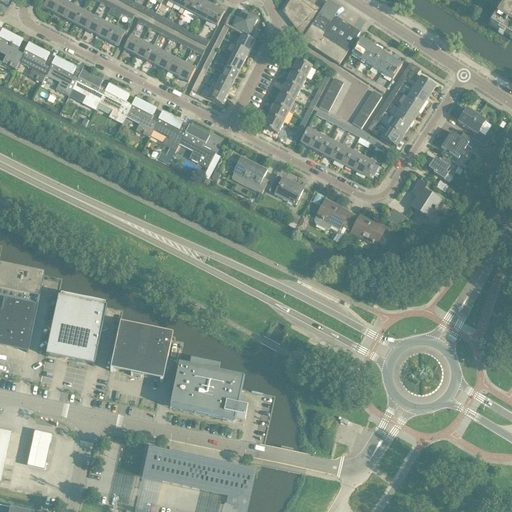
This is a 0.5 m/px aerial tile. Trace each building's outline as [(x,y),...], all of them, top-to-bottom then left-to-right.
[(54,14),(61,1),(58,0),(47,0),(43,8),(54,14)] [(102,0),(101,0),(100,4),(110,10),(112,5),(102,0)] [(176,0),(174,5),(185,11),(190,0),(176,0)] [(190,0),(185,11),(195,16),(203,2),(199,0),(190,0)] [(302,41),(339,65),(360,34),(336,18),(335,20),(321,11),(321,12),(301,0),(290,0),(282,14),(303,39),(302,41)] [(511,0),(502,0),(502,2),(503,3),(501,7),(490,24),(498,30),(497,32),(503,36),(504,34),(511,38),(511,0)] [(54,14),(65,20),(72,7),(61,1),(54,14)] [(195,16),(206,22),(213,7),(203,2),(195,16)] [(134,3),(132,8),(143,13),(145,9),(134,3)] [(112,5),(110,10),(121,15),(123,11),(112,5)] [(65,20),(75,25),(82,12),(72,7),(65,20)] [(224,13),(213,7),(206,22),(217,28),(224,13)] [(145,9),(143,13),(153,19),(156,15),(145,9)] [(123,11),(121,15),(132,21),(134,17),(123,11)] [(75,25),(86,31),(93,17),(82,12),(75,25)] [(156,15),(153,19),(164,24),(166,20),(156,15)] [(230,16),(224,27),(228,29),(242,36),(248,39),(258,20),(249,15),(247,18),(244,16),(243,19),(240,18),(239,20),(230,16)] [(86,31),(97,36),(103,23),(93,17),(86,31)] [(148,29),(151,25),(139,19),(137,24),(148,29)] [(166,20),(164,24),(175,30),(177,26),(166,20)] [(97,36),(107,42),(114,28),(103,23),(97,36)] [(151,25),(148,29),(159,35),(161,30),(151,25)] [(177,26),(175,30),(185,36),(187,31),(177,26)] [(218,38),(222,40),(228,29),(224,27),(218,38)] [(125,34),(114,28),(107,42),(118,47),(125,34)] [(0,34),(0,52),(6,56),(2,63),(15,70),(19,62),(23,55),(17,52),(23,40),(2,30),(0,34)] [(161,30),(159,35),(170,40),(172,36),(161,30)] [(187,31),(185,36),(196,41),(198,37),(187,31)] [(172,36),(170,40),(180,46),(182,41),(172,36)] [(242,36),(236,47),(249,53),(254,42),(248,39),(242,36)] [(124,50),(135,56),(142,43),(130,37),(124,50)] [(198,37),(196,41),(206,47),(208,42),(198,37)] [(213,48),(217,50),(222,40),(218,38),(213,48)] [(351,54),(362,61),(372,46),(361,39),(351,54)] [(182,41),(180,46),(191,51),(193,47),(182,41)] [(23,55),(19,62),(33,69),(29,77),(42,83),(46,76),(50,69),(44,65),(50,54),(29,43),(23,55)] [(135,56),(145,61),(152,48),(142,43),(135,56)] [(243,64),(249,53),(236,47),(235,48),(230,46),(228,50),(233,53),(230,57),(243,64)] [(362,61),(372,68),(382,52),(372,46),(362,61)] [(193,47),(191,51),(202,57),(204,52),(193,47)] [(163,54),(152,48),(145,61),(156,67),(163,54)] [(208,59),(212,61),(217,50),(213,48),(208,59)] [(372,68),(382,74),(392,59),(382,52),(372,68)] [(173,59),(163,54),(156,67),(166,72),(173,59)] [(73,90),(76,82),(70,79),(76,68),(56,57),(50,69),(46,76),(59,83),(56,90),(69,97),(73,90)] [(238,74),(243,64),(230,57),(228,62),(223,59),(219,65),(238,74)] [(166,72),(177,78),(184,64),(173,59),(166,72)] [(202,70),(206,72),(212,61),(208,59),(202,70)] [(402,66),(392,59),(382,74),(392,81),(402,66)] [(291,72),(306,80),(312,68),(297,61),(291,72)] [(195,70),(184,64),(177,78),(188,83),(195,70)] [(353,75),(356,70),(345,64),(342,68),(353,75)] [(400,79),(404,82),(411,72),(417,76),(420,70),(410,64),(400,79)] [(232,85),(238,74),(219,65),(216,71),(222,74),(220,79),(232,85)] [(197,80),(201,82),(206,72),(202,70),(197,80)] [(356,70),(353,75),(363,81),(366,77),(356,70)] [(95,111),(103,96),(97,92),(103,81),(82,71),(76,82),(73,90),(86,97),(82,104),(95,111)] [(300,91),(306,80),(291,72),(286,83),(300,91)] [(320,87),(324,89),(330,78),(326,76),(320,87)] [(366,77),(363,81),(373,88),(376,83),(366,77)] [(414,88),(429,98),(436,87),(420,78),(414,88)] [(227,95),(232,85),(220,79),(214,89),(227,95)] [(332,84),(341,89),(343,84),(334,79),(332,84)] [(404,82),(400,79),(394,89),(398,92),(404,82)] [(201,82),(197,80),(191,91),(195,93),(201,82)] [(295,102),(300,91),(286,83),(280,94),(295,102)] [(376,83),(373,88),(383,94),(386,90),(376,83)] [(341,89),(332,84),(329,89),(338,94),(341,89)] [(126,117),(130,110),(124,106),(130,95),(109,85),(103,96),(95,111),(96,111),(99,103),(113,110),(109,118),(122,125),(126,117)] [(227,95),(214,89),(210,86),(204,97),(221,106),(227,95)] [(324,89),(320,87),(314,98),(319,100),(324,89)] [(414,88),(407,98),(422,108),(429,98),(414,88)] [(338,94),(329,89),(327,94),(336,98),(338,94)] [(398,92),(394,89),(387,100),(391,102),(398,92)] [(373,92),(370,97),(379,102),(382,98),(373,92)] [(289,113),(295,102),(280,94),(274,105),(289,113)] [(336,98),(327,94),(324,98),(333,103),(336,98)] [(370,97),(367,101),(376,107),(379,102),(370,97)] [(153,131),(157,123),(150,120),(156,109),(136,98),(130,110),(126,117),(140,124),(136,131),(149,138),(153,131)] [(319,100),(314,98),(308,109),(313,111),(319,100)] [(333,103),(324,98),(322,103),(331,108),(333,103)] [(407,98),(401,108),(416,118),(422,108),(407,98)] [(391,102),(387,100),(381,110),(385,112),(391,102)] [(367,101),(364,106),(373,111),(376,107),(367,101)] [(331,108),(322,103),(319,108),(328,113),(331,108)] [(283,124),(289,113),(274,105),(269,116),(283,124)] [(364,106),(361,110),(370,116),(373,111),(364,106)] [(401,108),(394,118),(409,128),(416,118),(401,108)] [(313,111),(308,109),(303,120),(307,122),(313,111)] [(361,110),(358,115),(367,121),(370,116),(361,110)] [(385,112),(381,110),(374,120),(378,122),(385,112)] [(475,134),(472,139),(485,147),(490,140),(479,133),(485,122),(466,110),(458,123),(475,134)] [(180,145),(183,137),(177,134),(183,122),(163,112),(157,123),(153,131),(166,138),(162,145),(176,152),(179,144),(180,145)] [(326,122),(328,118),(317,112),(315,116),(326,122)] [(358,115),(355,119),(364,125),(367,121),(358,115)] [(283,124),(269,116),(263,127),(278,135),(283,124)] [(328,118),(326,122),(337,128),(339,123),(328,118)] [(394,118),(387,128),(403,138),(409,128),(394,118)] [(355,119),(352,124),(361,130),(364,125),(355,119)] [(307,122),(303,120),(297,131),(301,133),(307,122)] [(378,122),(374,120),(367,130),(372,133),(378,122)] [(339,123),(337,128),(348,133),(350,129),(339,123)] [(183,137),(180,145),(193,151),(189,159),(208,168),(215,153),(204,147),(209,136),(189,126),(183,137)] [(403,138),(387,128),(381,139),(396,149),(403,138)] [(350,129),(348,133),(359,139),(361,134),(350,129)] [(300,144),(312,150),(319,136),(307,130),(300,144)] [(301,133),(297,131),(291,142),(295,144),(301,133)] [(480,154),(485,147),(472,139),(468,144),(451,133),(441,148),(458,159),(467,146),(480,154)] [(361,134),(359,139),(363,141),(370,145),(372,141),(367,137),(361,134)] [(330,142),(319,136),(312,150),(323,156),(330,142)] [(372,141),(370,145),(380,152),(383,148),(372,141)] [(323,156),(334,161),(341,148),(330,142),(323,156)] [(352,153),(341,148),(334,161),(345,167),(352,153)] [(363,159),(352,153),(345,167),(355,173),(363,159)] [(459,167),(443,157),(440,162),(435,158),(428,169),(433,172),(433,173),(433,174),(434,175),(436,176),(444,181),(448,175),(452,178),(459,167)] [(232,181),(238,184),(256,193),(256,192),(261,195),(268,182),(263,179),(267,171),(255,164),(253,169),(249,167),(250,165),(238,158),(237,159),(242,161),(235,175),(234,174),(232,179),(232,180),(232,181)] [(363,159),(355,173),(367,179),(369,175),(373,177),(378,167),(374,165),(363,159)] [(210,179),(216,182),(220,174),(214,171),(210,179)] [(295,206),(304,190),(283,179),(274,195),(295,206)] [(429,220),(440,203),(424,192),(426,188),(419,183),(412,194),(418,198),(411,208),(429,220)] [(346,230),(352,217),(347,214),(348,212),(325,200),(321,208),(319,207),(316,213),(318,214),(316,219),(315,222),(315,224),(316,226),(325,230),(327,230),(329,230),(331,227),(339,231),(333,242),(338,245),(346,230)] [(292,215),(289,221),(297,225),(300,218),(292,215)] [(354,215),(352,217),(346,230),(351,233),(350,234),(376,247),(386,229),(360,216),(359,218),(354,215)] [(401,215),(394,225),(399,228),(405,218),(401,215)] [(302,217),(296,228),(303,232),(309,221),(302,217)] [(0,345),(26,352),(26,353),(28,353),(40,296),(38,296),(40,289),(41,289),(42,285),(41,284),(43,277),(0,267),(0,345)] [(106,308),(59,298),(58,298),(46,357),(48,357),(48,355),(92,364),(92,366),(94,367),(106,308)] [(163,383),(172,340),(119,329),(110,372),(113,372),(114,370),(131,373),(130,376),(142,379),(143,376),(160,379),(159,382),(163,383)] [(179,366),(169,409),(234,423),(235,418),(245,420),(246,415),(247,410),(237,408),(243,380),(179,366)] [(0,484),(11,433),(0,430),(0,484)] [(52,436),(34,432),(26,468),(45,472),(52,436)] [(150,452),(144,479),(248,501),(254,474),(150,452)]
